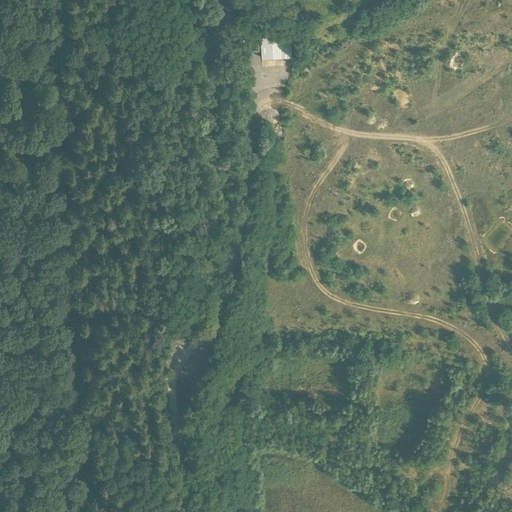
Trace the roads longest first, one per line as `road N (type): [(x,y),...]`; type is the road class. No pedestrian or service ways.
road 1 (track): [(58,0),(57,215),(81,459),(72,511)]
road 2 (track): [(354,106),(312,180),(314,244),(343,274),(433,291),(482,318),(489,360),(454,436)]
road 3 (track): [(511,311),(453,147),(433,119),(340,104),(262,73)]
road 4 (track): [(228,224),(198,0)]
